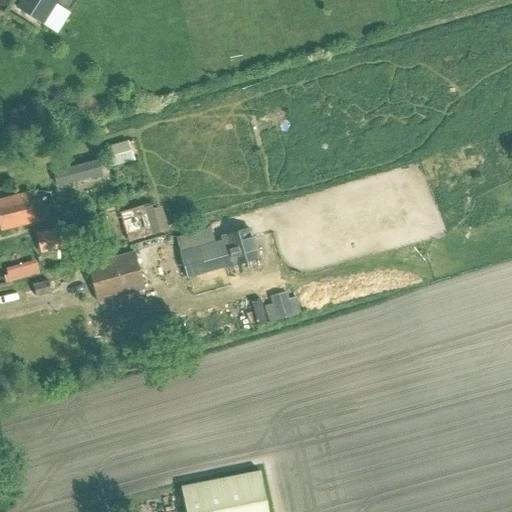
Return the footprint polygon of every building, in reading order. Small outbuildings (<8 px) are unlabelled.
[(20,0),(16,8),(43,25),(58,0),(20,0)] [(115,162),(140,155),(135,137),(110,143),(115,162)] [(0,200),(0,231),(36,222),(29,193),(0,200)] [(35,234),(40,253),(62,248),(58,228),(35,234)] [(224,240),(231,265),(255,259),(247,230),(223,236),(224,240)] [(91,263),(102,305),(147,293),(143,277),(167,271),(161,245),(91,263)] [(47,282),(33,286),(36,297),(50,293),(47,282)] [(263,306),(268,323),(300,314),(296,297),(288,299),(286,292),(269,296),(271,304),(263,306)] [(180,487),(184,511),(267,511),(259,472),(180,487)]
